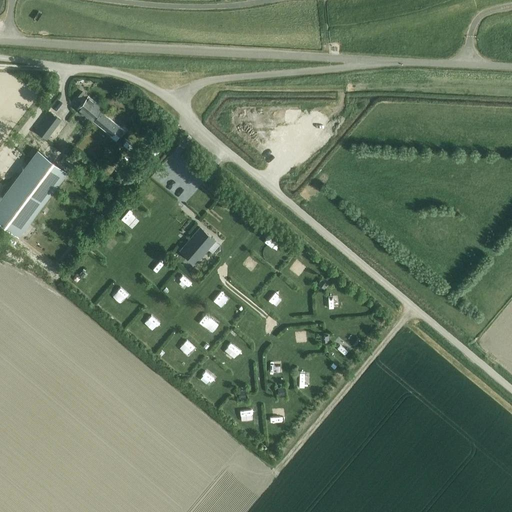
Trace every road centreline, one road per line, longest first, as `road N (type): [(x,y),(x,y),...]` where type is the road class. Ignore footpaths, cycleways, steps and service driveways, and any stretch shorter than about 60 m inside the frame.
road 1 (unclassified): [(511,391),(168,99)]
road 2 (unclassified): [(365,61),(6,40)]
road 3 (unclassified): [(365,61),(199,83),(168,99)]
road 4 (unclassified): [(168,99),(90,70),(0,59)]
